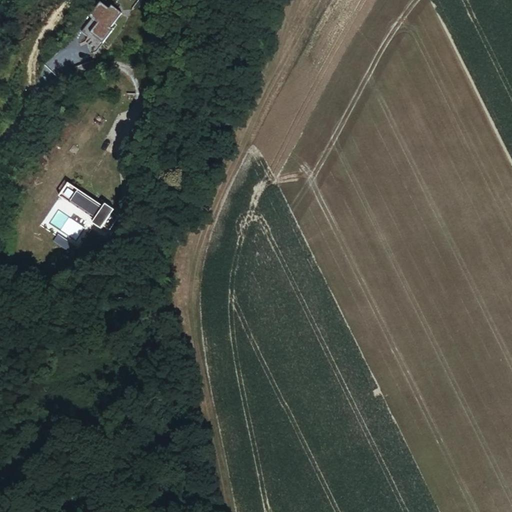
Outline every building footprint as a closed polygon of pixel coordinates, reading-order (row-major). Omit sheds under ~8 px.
[(91,20),(102,6),(101,5),(90,18),(91,20)] [(105,32),(119,14),(109,6),(107,9),(102,6),(91,20),(92,20),(81,34),(89,40),(86,45),(90,55),(96,53),(110,35),(105,32)] [(120,111),(101,147),(120,157),(139,121),(120,111)] [(72,203),(79,193),(104,210),(105,208),(70,185),(61,198),(96,221),(97,220),(72,203)] [(114,214),(116,212),(107,205),(105,208),(104,210),(79,193),(72,203),(97,220),(96,221),(93,225),(103,231),(105,228),(111,232),(120,219),(114,214)] [(72,244),(63,239),(59,245),(68,250),(72,244)]
